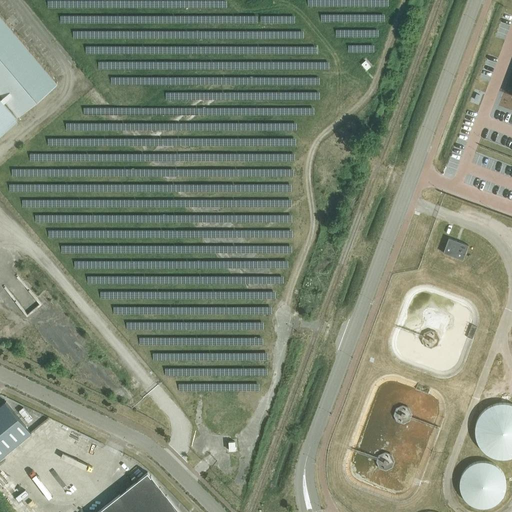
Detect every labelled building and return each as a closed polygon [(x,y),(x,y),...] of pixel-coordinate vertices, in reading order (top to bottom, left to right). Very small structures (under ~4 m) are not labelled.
[(0,132),(24,112),(58,82),(0,13),(0,132)] [(463,260),(468,245),(449,238),(444,253),(463,260)] [(511,455),(511,400),(493,404),(476,413),(479,438),(490,458),(511,455)] [(0,406),(0,458),(31,432),(6,401),(0,406)] [(33,419),(24,407),(19,411),(29,423),(33,419)] [(87,451),(92,440),(47,418),(42,429),(87,451)] [(45,465),(58,457),(55,453),(42,461),(45,465)] [(505,504),(505,462),(462,462),(462,504),(505,504)] [(179,511),(152,477),(149,473),(99,511),(179,511)]
